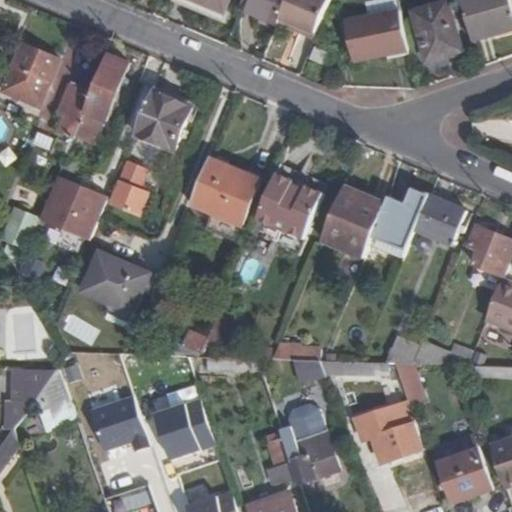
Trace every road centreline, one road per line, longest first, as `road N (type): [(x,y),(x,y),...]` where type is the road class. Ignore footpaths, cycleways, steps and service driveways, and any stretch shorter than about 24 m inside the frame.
road 1 (residential): [(75,0),(380,128)]
road 2 (residential): [(380,128),(511,183)]
road 3 (residential): [(511,80),(380,128)]
